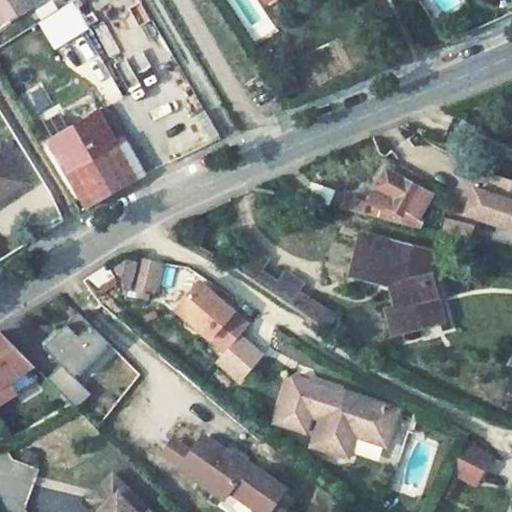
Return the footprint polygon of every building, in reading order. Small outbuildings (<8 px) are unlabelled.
[(0,0),(0,30),(7,41),(39,23),(26,1),(25,0),(0,0)] [(27,0),(26,1),(39,23),(49,17),(38,0),(27,0)] [(246,0),(257,18),(279,3),(276,0),(246,0)] [(178,103),(178,140),(211,140),(210,103),(178,103)] [(58,163),(100,226),(153,191),(111,128),(58,163)] [(3,142),(0,144),(0,157),(9,152),(3,142)] [(0,204),(30,186),(9,152),(0,157),(0,204)] [(372,204),(368,215),(377,217),(378,214),(387,219),(405,224),(407,221),(414,225),(419,217),(417,215),(411,212),(418,197),(423,188),(390,170),(381,188),(398,199),(391,210),(372,204)] [(511,180),(489,173),(483,192),(473,189),(465,214),(511,229),(511,180)] [(309,197),(331,205),(336,189),(315,182),(309,197)] [(418,197),(411,212),(417,215),(425,200),(418,197)] [(364,201),(360,213),(368,215),(372,204),(364,201)] [(446,221),(446,233),(469,233),(469,222),(446,221)] [(351,236),(342,276),(382,286),(387,304),(395,330),(410,327),(408,320),(429,313),(416,269),(401,266),(405,249),(351,236)] [(405,249),(401,266),(416,269),(421,253),(405,249)] [(134,295),(144,300),(145,298),(152,303),(172,273),(147,258),(143,263),(132,259),(119,268),(126,277),(122,284),(136,293),(134,295)] [(101,289),(117,279),(110,267),(89,279),(101,289)] [(248,329),(199,286),(175,313),(224,356),(239,340),(248,329)] [(300,297),(291,309),(303,317),(311,305),(300,297)] [(376,308),(384,334),(395,330),(387,304),(376,308)] [(311,305),(303,317),(330,334),(338,323),(311,305)] [(408,320),(410,327),(431,321),(429,313),(408,320)] [(75,379),(109,345),(78,314),(43,349),(61,367),(47,381),(77,411),(91,396),(75,379)] [(0,406),(16,397),(9,385),(34,369),(0,334),(0,406)] [(261,360),(239,340),(224,356),(216,365),(238,385),(261,360)] [(320,419),(309,447),(344,459),(352,440),(384,451),(398,416),(296,378),(289,381),(275,417),(296,425),(303,421),(308,409),(322,414),(320,419)] [(296,425),(275,417),(274,422),(304,433),(311,416),(320,419),(322,414),(308,409),(303,421),(296,425)] [(205,439),(182,471),(225,501),(227,498),(231,491),(259,511),(284,511),(275,505),(286,491),(247,464),(245,468),(205,439)] [(489,458),(462,446),(449,473),(476,485),(489,458)] [(150,511),(114,476),(97,494),(104,501),(97,508),(93,511),(150,511)] [(259,511),(231,491),(227,498),(246,511),(259,511)] [(97,494),(90,501),(97,508),(104,501),(97,494)]
